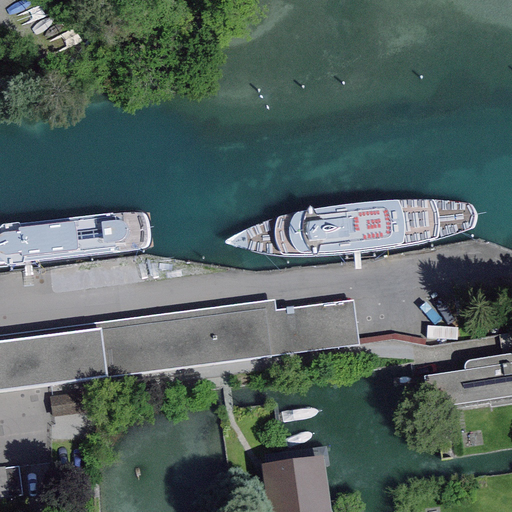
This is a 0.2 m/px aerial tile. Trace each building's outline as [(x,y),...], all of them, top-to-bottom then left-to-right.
[(0,391),(349,347),(345,314),(268,324),(266,310),(0,344),(0,391)] [(465,371),(424,378),(429,410),(511,397),(511,355),(481,360),(482,367),(479,367),(478,364),(475,362),(470,361),(467,364),(465,367),(465,371)] [(84,395),(52,399),(55,417),(57,417),(57,415),(86,412),(84,395)] [(312,464),(275,469),(280,511),(317,506),(312,464)] [(19,467),(0,469),(0,498),(23,495),(19,467)]
